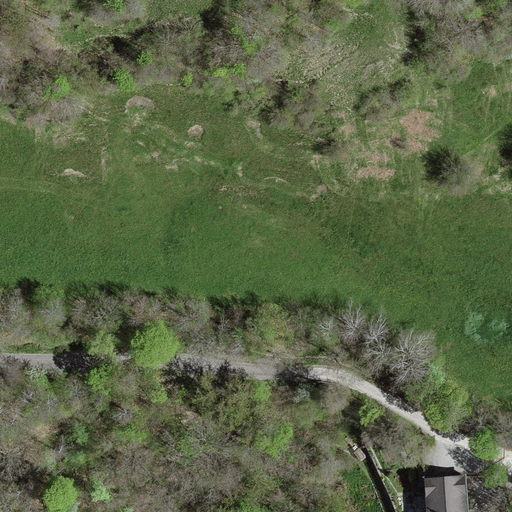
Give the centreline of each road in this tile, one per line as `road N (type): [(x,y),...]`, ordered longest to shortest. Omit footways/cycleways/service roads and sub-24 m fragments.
road 1 (track): [(0,352),(218,364),(395,414)]
road 2 (track): [(218,364),(109,396),(0,451)]
road 3 (residential): [(395,414),(473,462),(511,463)]
